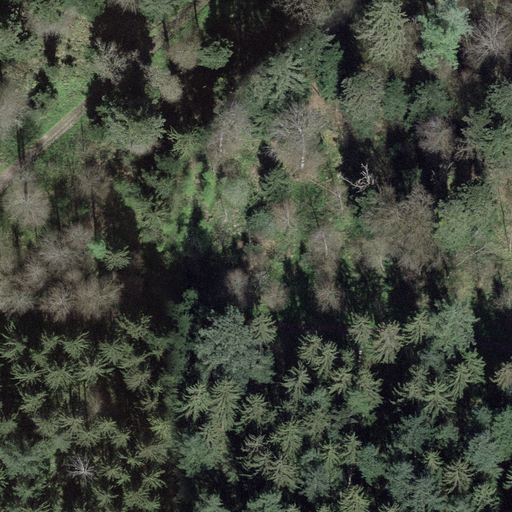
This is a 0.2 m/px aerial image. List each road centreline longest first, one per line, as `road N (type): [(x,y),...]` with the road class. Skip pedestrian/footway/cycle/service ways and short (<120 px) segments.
road 1 (track): [(0,310),(511,346)]
road 2 (track): [(214,0),(0,190)]
